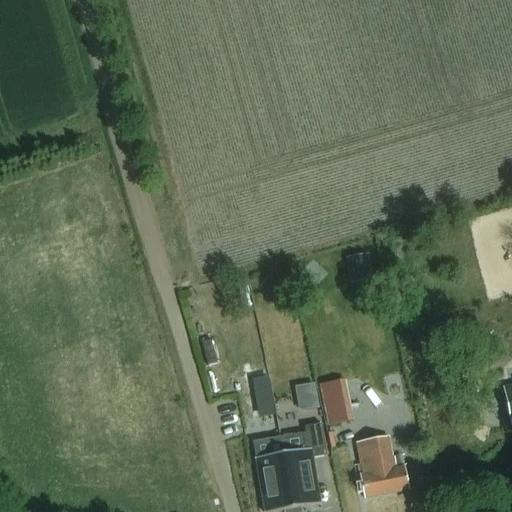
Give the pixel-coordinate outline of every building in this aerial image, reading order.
[(264,343),(291,338),(278,273),(251,278),(264,343)] [(511,386),(503,388),(511,428),(511,427),(511,386)] [(315,428),(314,408),(300,409),(301,429),(315,428)] [(308,453),(283,457),(292,511),(320,507),(312,461),(326,458),(321,427),(304,429),(308,453)] [(270,459),(255,462),(263,511),(290,511),(292,511),(283,457),(280,439),(267,441),(270,459)] [(362,477),(359,478),(364,501),(409,492),(404,469),(400,470),(398,458),(392,459),(388,439),(359,445),(362,465),(360,466),(362,477)]
